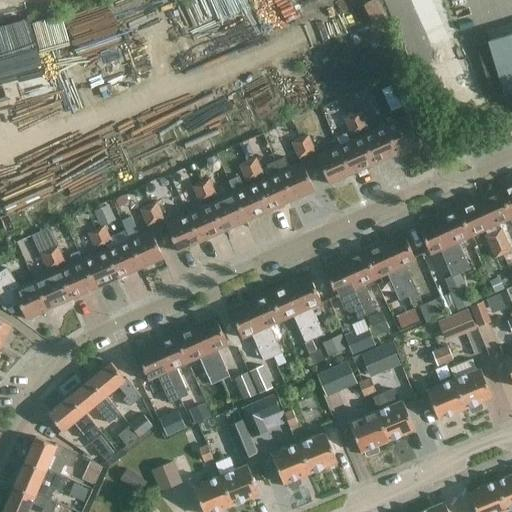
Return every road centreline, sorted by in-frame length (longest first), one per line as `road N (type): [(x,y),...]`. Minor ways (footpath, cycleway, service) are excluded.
road 1 (residential): [(511,153),(75,345),(26,391),(0,444)]
road 2 (residential): [(345,511),(511,445)]
